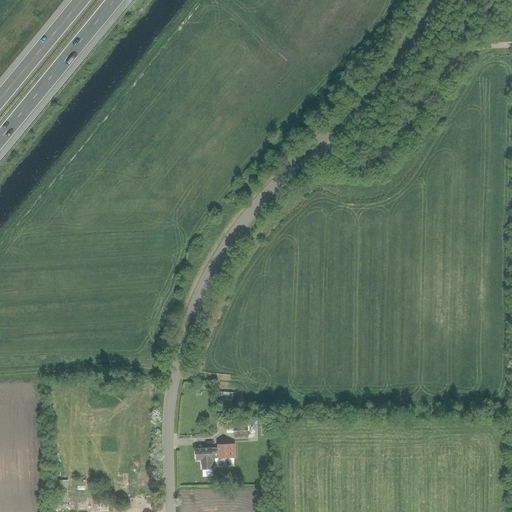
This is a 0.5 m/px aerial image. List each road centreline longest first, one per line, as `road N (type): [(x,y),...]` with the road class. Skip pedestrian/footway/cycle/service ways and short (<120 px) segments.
road 1 (tertiary): [(169,511),(171,382),(193,306),(241,222),(314,147)]
road 2 (unclassified): [(314,147),(341,162),(374,161),(462,53),(511,45)]
road 3 (tertiary): [(314,147),(370,90),(431,0)]
road 4 (motorway): [(0,139),(115,0)]
road 5 (motorway): [(82,0),(0,99)]
